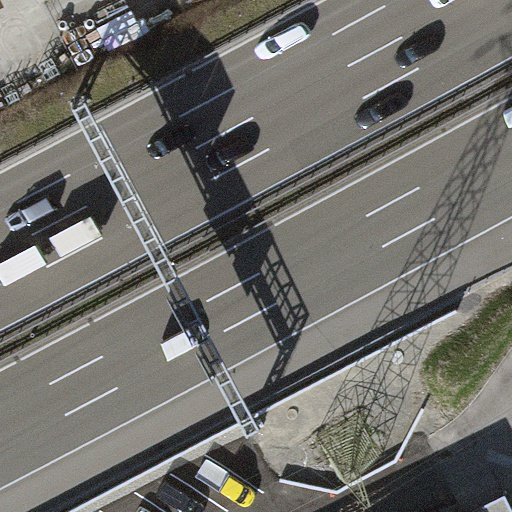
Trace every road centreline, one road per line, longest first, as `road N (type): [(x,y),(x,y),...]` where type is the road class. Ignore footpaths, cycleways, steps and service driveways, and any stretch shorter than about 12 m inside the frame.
road 1 (motorway): [(0,431),(511,158)]
road 2 (motorway): [(473,0),(0,253)]
